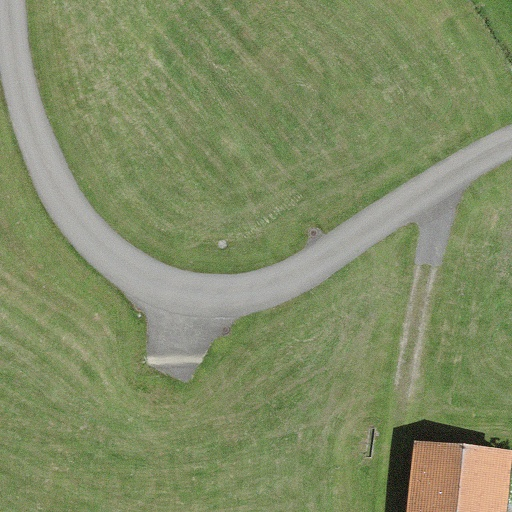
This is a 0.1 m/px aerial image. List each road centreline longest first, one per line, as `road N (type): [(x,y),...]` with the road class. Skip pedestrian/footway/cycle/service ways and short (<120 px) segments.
road 1 (unclassified): [(511,143),(237,303),(115,280),(40,176),(0,9)]
road 2 (track): [(390,476),(446,179)]
